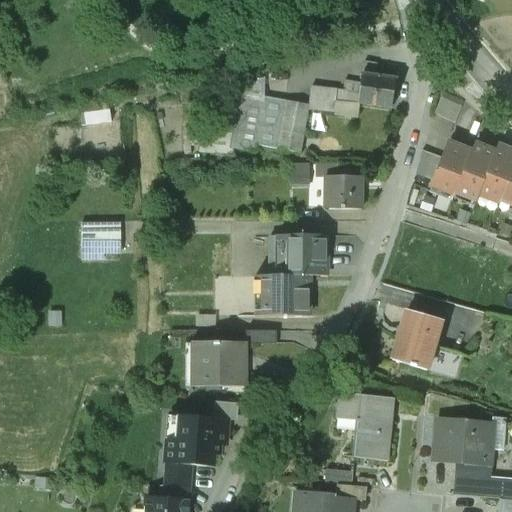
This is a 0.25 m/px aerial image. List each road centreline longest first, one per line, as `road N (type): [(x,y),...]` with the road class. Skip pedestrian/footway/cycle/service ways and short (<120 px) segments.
road 1 (residential): [(219,511),(260,437),(360,302),(413,152),(429,16)]
road 2 (secondary): [(429,16),(511,105)]
